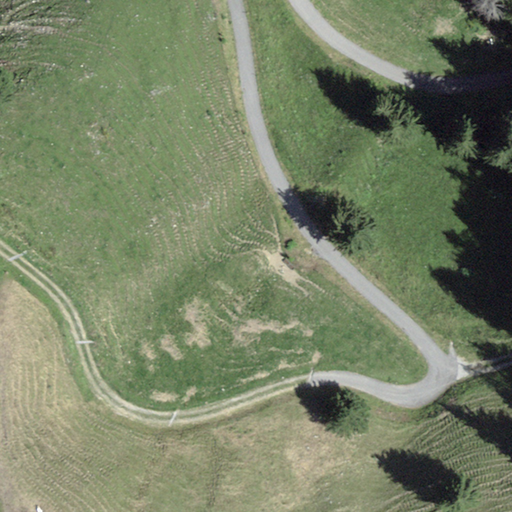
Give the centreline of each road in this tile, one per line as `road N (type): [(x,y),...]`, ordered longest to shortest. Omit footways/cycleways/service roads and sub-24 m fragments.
road 1 (track): [(0,238),(64,288),(93,363),(113,391),(156,412),(206,410),(327,374),(406,391),(427,382),(436,365)]
road 2 (track): [(436,365),(426,341),(296,216),(249,104),(235,0)]
road 3 (track): [(298,0),(335,43),(397,77),(472,83),(511,72)]
